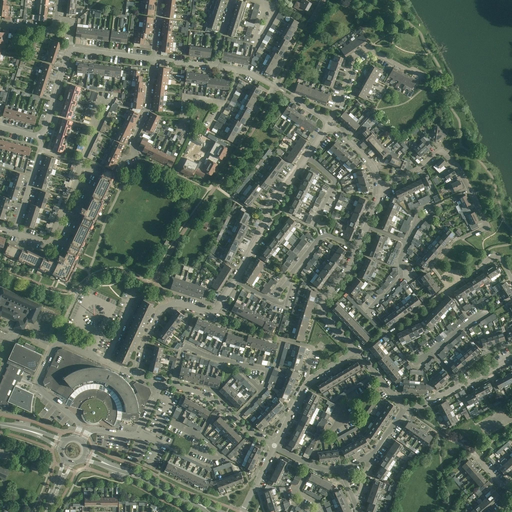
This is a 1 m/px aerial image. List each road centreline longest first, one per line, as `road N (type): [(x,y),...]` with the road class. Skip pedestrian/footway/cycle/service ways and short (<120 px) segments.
road 1 (residential): [(459,238),(485,223),(443,153),(379,189)]
road 2 (residential): [(106,361),(59,341),(38,383),(76,419),(74,438)]
road 3 (residential): [(141,377),(158,311),(180,304),(211,312),(234,281)]
road 4 (residential): [(329,123),(355,56),(367,48),(421,77)]
road 5 (residential): [(234,281),(271,204),(306,155)]
road 6 (residential): [(115,172),(148,106),(153,58)]
road 7 (residential): [(355,349),(322,302),(358,249)]
road 8 (residential): [(15,231),(51,239),(82,163)]
